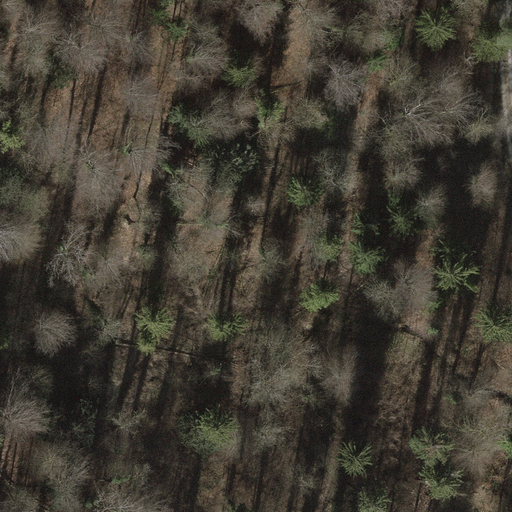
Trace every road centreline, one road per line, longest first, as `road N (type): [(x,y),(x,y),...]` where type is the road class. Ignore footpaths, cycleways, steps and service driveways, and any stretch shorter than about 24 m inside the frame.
road 1 (track): [(187,511),(146,430),(126,331),(122,211),(158,88),(167,0)]
road 2 (track): [(511,148),(503,0)]
